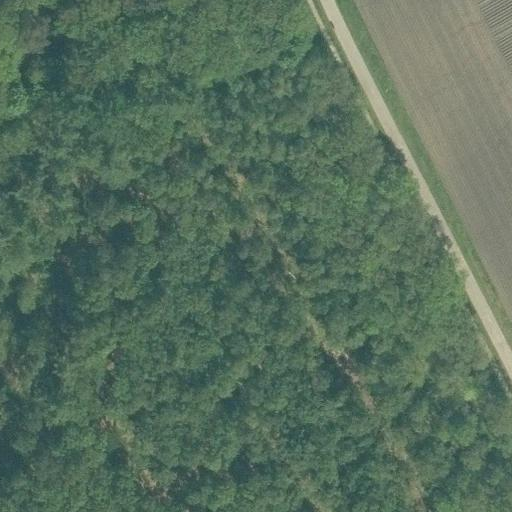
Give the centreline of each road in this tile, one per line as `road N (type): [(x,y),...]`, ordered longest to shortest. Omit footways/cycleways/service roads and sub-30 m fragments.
road 1 (unclassified): [(511,362),(328,0)]
road 2 (track): [(0,59),(144,0)]
